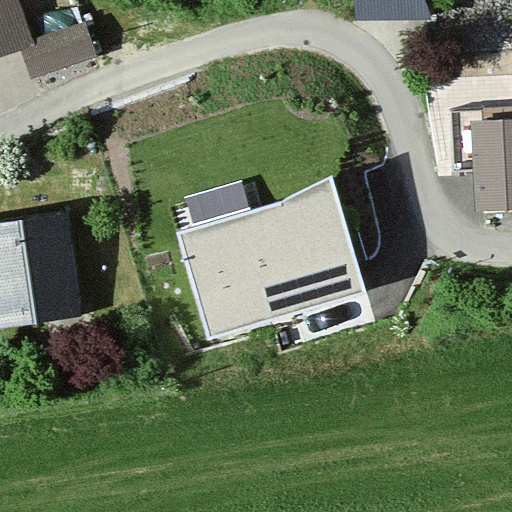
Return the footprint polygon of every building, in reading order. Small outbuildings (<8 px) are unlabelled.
[(0,0),(0,57),(30,47),(14,0),(0,0)] [(424,0),(355,0),(357,24),(432,23),(424,0)] [(511,125),(471,129),(480,220),(511,216),(511,125)] [(277,216),(169,247),(205,355),(364,307),(330,186),(277,216)] [(76,223),(0,233),(0,333),(89,321),(76,223)]
